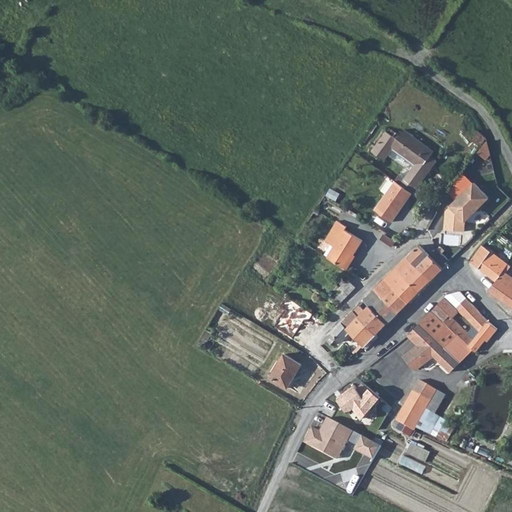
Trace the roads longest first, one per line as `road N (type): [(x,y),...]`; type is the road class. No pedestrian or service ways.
road 1 (residential): [(347,377),(313,348),(413,242),(461,274)]
road 2 (residential): [(264,511),(328,392),(347,377)]
road 3 (residential): [(362,365),(451,379),(511,346)]
road 4 (residential): [(362,365),(461,274)]
